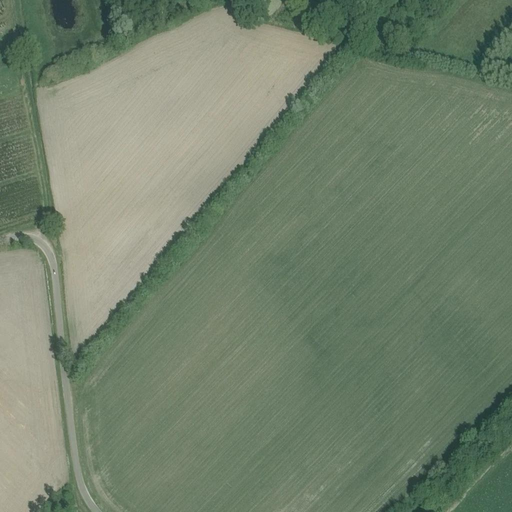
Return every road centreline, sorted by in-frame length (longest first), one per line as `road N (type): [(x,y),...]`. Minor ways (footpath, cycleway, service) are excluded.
road 1 (unclassified): [(97,511),(78,478),(50,254),(23,236),(0,241)]
road 2 (track): [(23,236),(47,221),(47,203),(11,0)]
